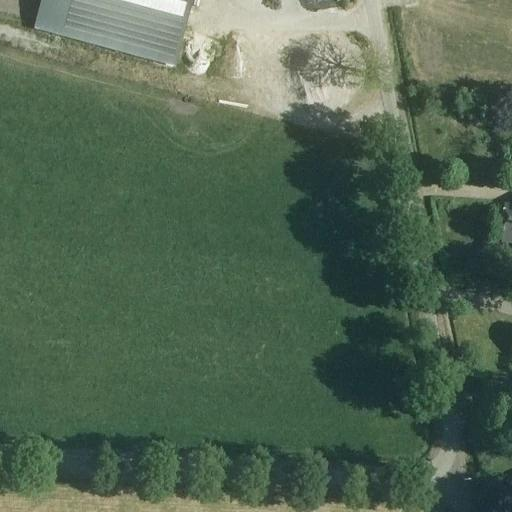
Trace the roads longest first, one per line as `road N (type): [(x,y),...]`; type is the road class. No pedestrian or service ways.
road 1 (unclassified): [(458,484),(369,0)]
road 2 (unclassified): [(458,484),(0,458)]
